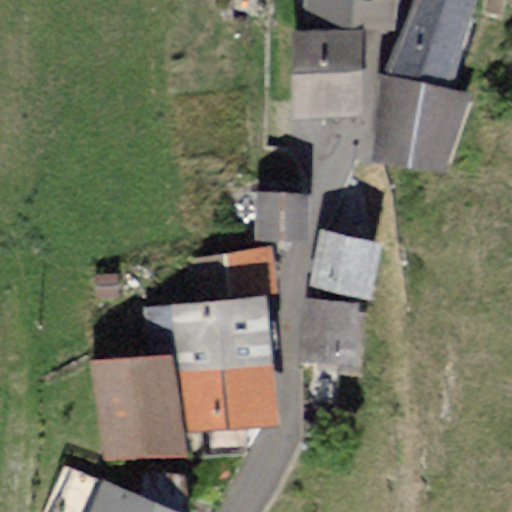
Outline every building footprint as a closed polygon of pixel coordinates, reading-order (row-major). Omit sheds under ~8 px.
[(311,0),(311,16),(390,21),(391,0),(311,0)] [(419,0),(396,64),(451,75),(467,0),(419,0)] [(357,32),(295,35),(298,107),(360,104),(357,32)] [(456,91),(387,82),(377,150),(446,160),(456,91)] [(305,196),(260,194),(259,231),(303,233),(305,196)] [(379,241),(326,229),(315,279),(368,291),(379,241)] [(267,249),(194,258),(198,295),(272,286),(267,249)] [(152,348),(181,344),(184,370),(264,360),(257,297),(147,310),(152,348)] [(358,302),(308,299),(305,355),(355,358),(358,302)] [(167,356),(96,365),(108,454),(179,444),(167,356)] [(271,416),(264,360),(184,370),(184,377),(190,426),(271,416)] [(76,455),(53,511),(78,511),(98,463),(76,455)] [(171,511),(108,488),(98,511),(171,511)]
